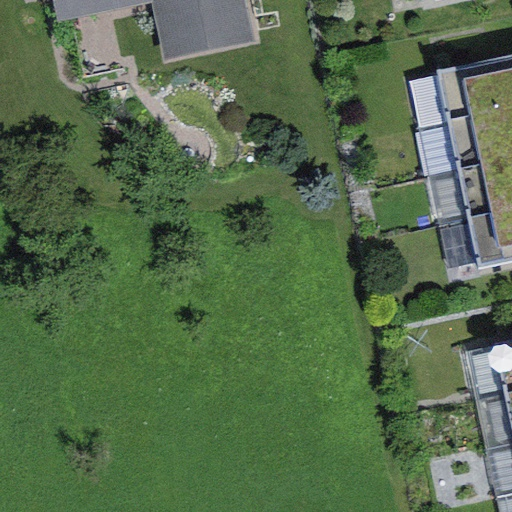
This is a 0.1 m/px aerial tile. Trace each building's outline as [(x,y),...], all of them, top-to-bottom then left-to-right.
[(50,0),(56,26),(149,5),(163,68),(258,47),(247,0),(50,0)] [(511,57),(438,73),(448,122),(511,108),(511,57)] [(511,108),(448,122),(458,171),(511,159),(511,108)] [(511,159),(458,171),(468,219),(511,210),(511,159)] [(511,210),(468,219),(479,268),(511,261),(511,210)] [(511,341),(494,345),(504,394),(511,392),(511,341)]
